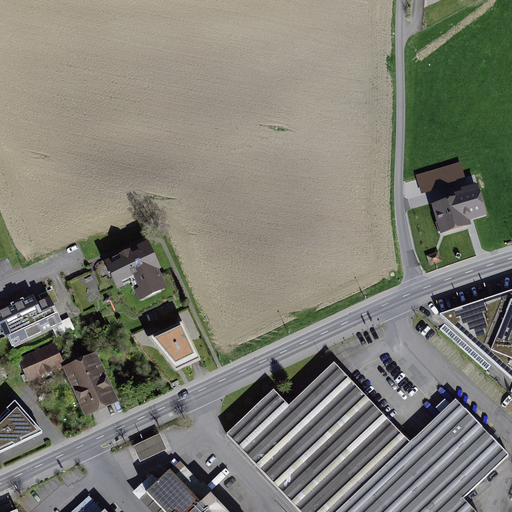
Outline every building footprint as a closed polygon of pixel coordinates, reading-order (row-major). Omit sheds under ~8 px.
[(479,198),(432,213),(441,242),(472,232),(470,227),(486,222),(479,198)] [(146,253),(103,273),(115,299),(131,292),(138,308),(166,296),(146,253)] [(0,259),(0,273),(9,270),(15,267),(9,255),(0,259)] [(511,288),(434,313),(511,378),(511,288)] [(31,299),(2,313),(17,344),(59,325),(50,305),(37,311),(31,299)] [(194,342),(162,356),(171,376),(203,362),(194,342)] [(53,346),(22,359),(30,380),(62,367),(53,346)] [(104,354),(69,369),(90,418),(125,402),(104,354)] [(298,400),(282,383),(228,435),(302,511),(476,511),(463,498),(507,457),(457,404),(418,440),(341,360),(298,400)] [(25,406),(0,427),(0,457),(50,434),(25,406)] [(134,445),(141,461),(167,449),(160,434),(134,445)] [(223,511),(180,465),(149,494),(165,511),(223,511)] [(103,511),(89,496),(71,511),(103,511)]
